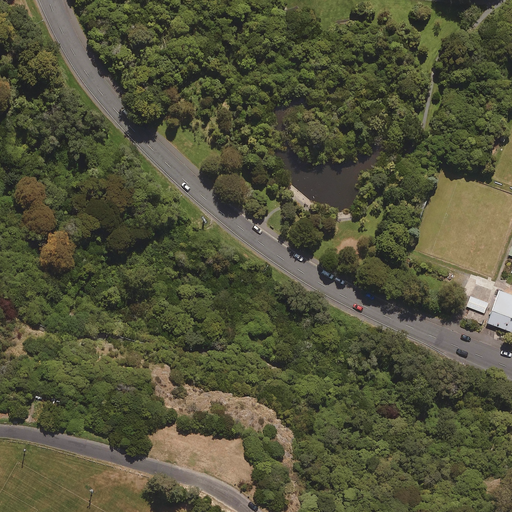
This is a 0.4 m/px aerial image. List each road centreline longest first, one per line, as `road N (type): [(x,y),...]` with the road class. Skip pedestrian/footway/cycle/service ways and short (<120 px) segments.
road 1 (tertiary): [(48,0),(99,91),(160,157),(248,234),(345,297)]
road 2 (unclassified): [(251,511),(196,478),(0,431)]
road 3 (tertiary): [(511,368),(345,297)]
